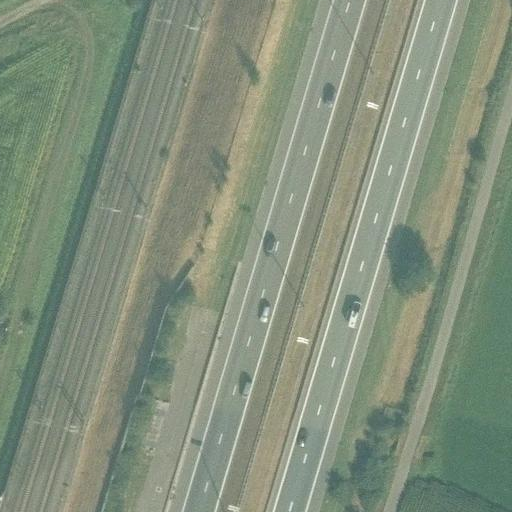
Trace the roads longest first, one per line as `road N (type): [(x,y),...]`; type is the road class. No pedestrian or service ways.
road 1 (motorway): [(355,0),(198,511)]
road 2 (motorway): [(287,511),(439,0)]
road 3 (unclassified): [(387,511),(511,88)]
road 4 (track): [(35,3),(69,11),(87,36),(86,67),(0,386)]
